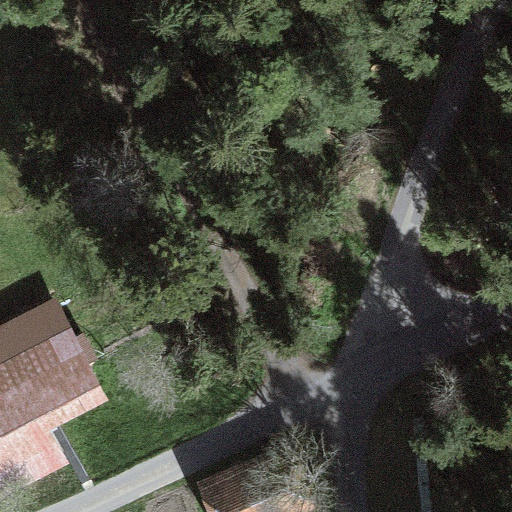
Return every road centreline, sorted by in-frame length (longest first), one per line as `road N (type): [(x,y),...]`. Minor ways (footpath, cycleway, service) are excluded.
road 1 (track): [(364,395),(434,162),(503,0)]
road 2 (track): [(111,511),(364,395)]
road 3 (track): [(364,395),(511,316)]
